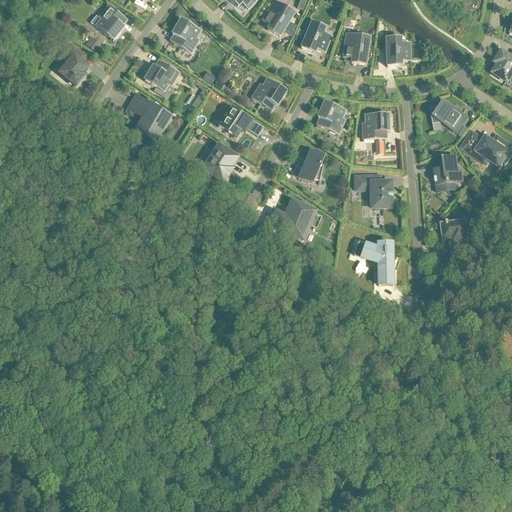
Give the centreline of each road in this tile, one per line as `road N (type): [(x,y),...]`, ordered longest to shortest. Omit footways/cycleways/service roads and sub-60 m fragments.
road 1 (residential): [(511,273),(467,328),(424,328),(404,95)]
road 2 (residential): [(192,0),(257,57),(311,83)]
road 3 (residential): [(311,83),(246,210)]
road 4 (residential): [(173,0),(93,108)]
